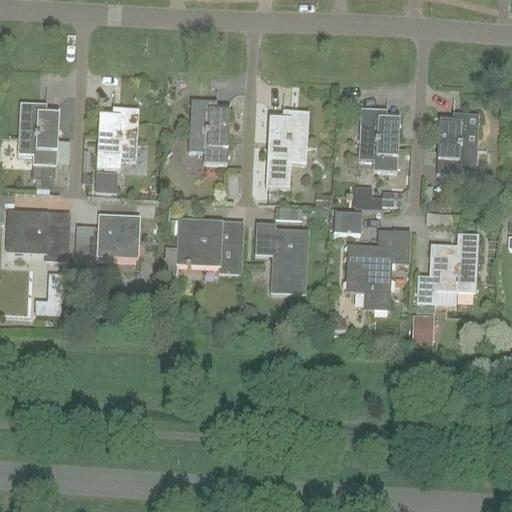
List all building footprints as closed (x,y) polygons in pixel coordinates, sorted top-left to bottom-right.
[(227,167),(229,111),(216,110),(216,109),(209,108),(209,105),(191,104),(188,155),(204,156),(204,166),(227,167)] [(39,111),(40,109),(20,108),(18,159),(34,159),(33,184),(36,184),(36,193),(54,194),(54,185),(56,185),(56,171),(57,171),(60,115),(47,114),(47,112),(39,111)] [(137,165),(139,114),(120,113),(120,116),(113,116),(113,117),(100,117),(97,173),(120,174),(121,164),(137,165)] [(397,176),(400,119),(387,119),(387,117),(379,117),(380,114),(361,113),(359,164),(374,165),(374,175),(397,176)] [(269,119),(266,193),(290,194),(291,166),(307,167),(309,116),(291,116),(290,118),(283,118),(283,119),(269,119)] [(476,170),(478,119),(460,118),(460,120),(453,120),(453,122),(439,121),(436,178),(460,179),(460,169),(476,170)] [(83,178),(83,187),(93,188),(94,179),(83,178)] [(117,178),(96,178),(95,198),(116,199),(117,178)] [(403,197),(382,196),(382,202),(381,210),(402,211),(403,197)] [(315,198),(315,211),(330,211),(331,199),(315,198)] [(191,217),(192,204),(172,203),(160,202),(160,219),(168,219),(168,215),(191,217)] [(137,205),(137,218),(154,219),(154,206),(137,205)] [(430,205),(429,214),(444,215),(444,205),(430,205)] [(68,266),(69,232),(48,231),(48,218),(8,216),(6,256),(46,257),(46,265),(68,266)] [(138,261),(140,222),(99,220),(99,233),(77,232),(76,266),(98,267),(98,260),(138,261)] [(166,251),(165,277),(176,278),(176,269),(218,271),(218,278),(242,279),(244,248),(220,247),(221,225),(178,223),(169,223),(169,237),(178,238),(177,252),(166,251)] [(305,300),(309,236),(275,234),(275,228),(257,227),(255,260),(273,261),(271,298),(305,300)] [(348,250),(345,297),(364,298),(363,314),(390,316),(392,268),(408,269),(410,237),(393,236),(378,235),(377,252),(348,250)] [(475,297),(478,240),(458,239),(458,252),(433,250),(431,282),(418,281),(416,307),(417,307),(416,316),(435,317),(435,308),(436,308),(436,295),(475,297)] [(48,307),(63,307),(64,280),(49,279),(48,307)] [(258,313),(247,308),(241,321),(253,326),(258,313)] [(434,321),(413,320),(411,350),(432,352),(434,321)] [(491,338),(476,343),(479,353),(494,348),(491,338)]
